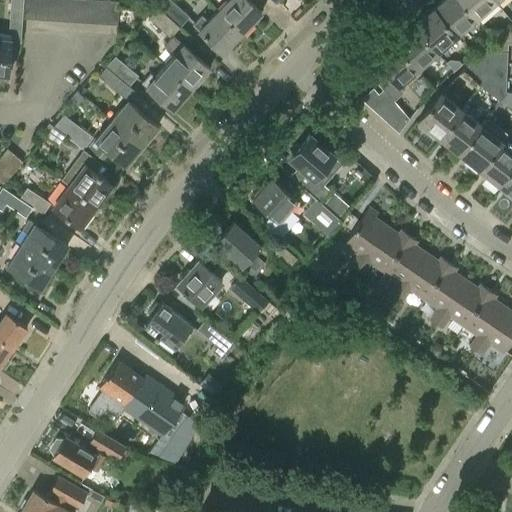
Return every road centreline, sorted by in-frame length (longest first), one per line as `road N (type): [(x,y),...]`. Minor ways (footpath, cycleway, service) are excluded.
road 1 (residential): [(0,466),(132,266),(294,70)]
road 2 (residential): [(511,251),(434,197),(294,70)]
road 3 (residential): [(437,511),(511,400)]
